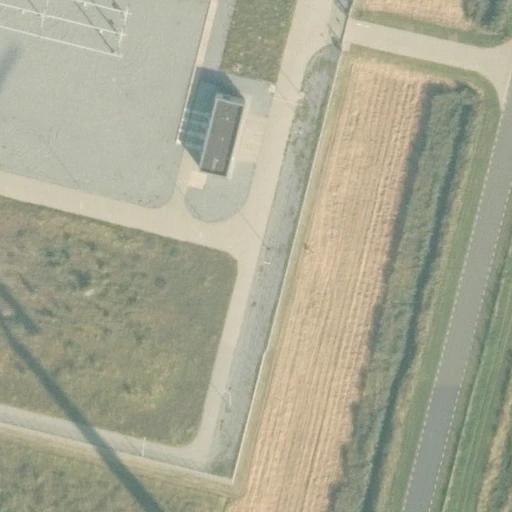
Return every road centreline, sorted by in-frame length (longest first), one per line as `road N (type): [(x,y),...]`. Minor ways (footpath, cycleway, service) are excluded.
road 1 (unclassified): [(414,511),(511,121)]
road 2 (track): [(463,511),(511,316)]
